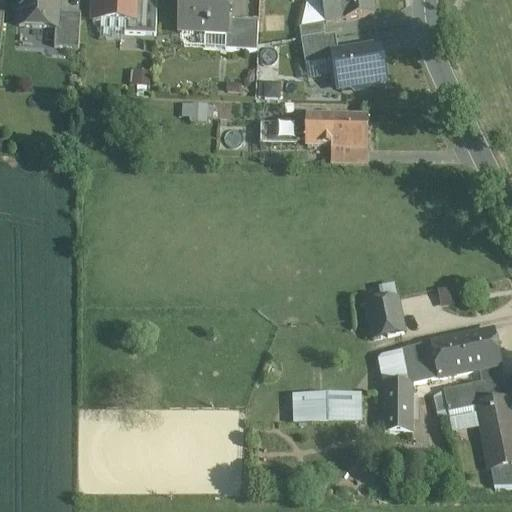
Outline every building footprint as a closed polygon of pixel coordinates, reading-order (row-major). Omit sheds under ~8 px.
[(54,51),(78,52),(80,16),(57,15),(57,0),(20,0),(18,29),(55,32),(54,51)] [(135,0),(101,0),(101,2),(93,2),(92,23),(125,24),(134,25),(135,1),(135,0)] [(228,0),(183,0),(182,34),(226,36),(225,39),(227,39),(228,23),(228,0)] [(371,0),(321,0),(322,1),(325,16),(344,13),(345,23),(375,18),(371,0)] [(157,2),(135,1),(134,25),(125,24),(124,37),(155,38),(157,2)] [(322,27),(345,23),(344,13),(325,16),(322,1),(302,4),(294,30),(298,30),(322,25),(322,27)] [(258,25),(228,23),(227,39),(225,39),(225,53),(256,55),(258,25)] [(298,30),(300,41),(324,37),(322,27),(322,25),(298,30)] [(324,37),(300,41),(304,68),(333,63),(332,56),(338,55),(335,38),(324,39),(324,37)] [(338,55),(332,56),(333,63),(335,74),(331,79),(332,86),(337,90),(337,92),(350,90),(355,93),(367,91),(370,86),(385,84),(379,48),(338,55)] [(148,76),(136,75),(135,83),(130,82),(130,89),(147,90),(148,76)] [(280,100),(280,85),(257,84),(256,99),(280,100)] [(179,109),(179,120),(187,120),(187,126),(204,126),(204,122),(211,122),(211,110),(204,110),(204,108),(179,109)] [(367,120),(307,119),(307,148),(331,149),(331,152),(367,152),(367,120)] [(296,128),(260,128),(260,148),(296,148),(296,128)] [(367,152),(331,152),(331,167),(366,168),(367,152)] [(458,290),(438,294),(439,304),(460,300),(458,290)] [(396,301),(366,307),(373,342),(403,336),(396,301)] [(493,334),(431,347),(438,382),(478,374),(500,369),(501,369),(493,334)] [(431,347),(400,353),(407,386),(407,388),(411,387),(438,382),(431,347)] [(500,369),(478,374),(481,385),(503,381),(500,369)] [(481,385),(472,387),(476,408),(507,401),(503,381),(481,385)] [(407,386),(394,386),(394,385),(382,385),(384,394),(384,436),(410,435),(411,387),(407,388),(407,386)] [(476,408),(472,387),(439,394),(446,427),(478,420),(476,408)] [(358,407),(326,408),(327,426),(360,425),(359,397),(358,397),(358,407)] [(511,425),(507,401),(476,408),(478,420),(489,474),(491,474),(511,469),(511,425)] [(326,408),(295,408),(295,426),(327,426),(326,408)] [(511,469),(491,474),(496,495),(511,491),(511,469)]
